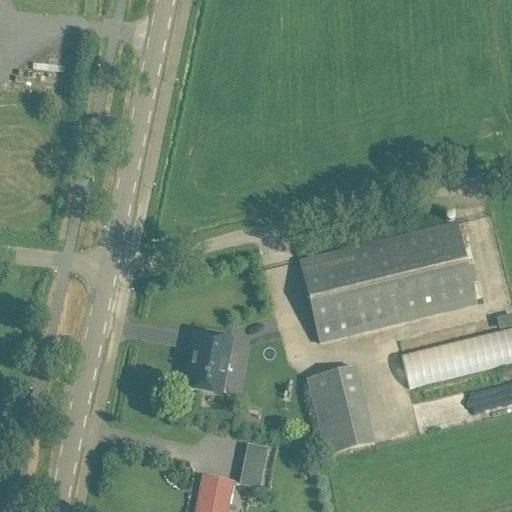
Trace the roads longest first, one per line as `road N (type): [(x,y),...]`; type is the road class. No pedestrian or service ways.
road 1 (track): [(130,264),(511,169)]
road 2 (tertiary): [(109,266),(162,0)]
road 3 (tertiary): [(55,511),(109,266)]
